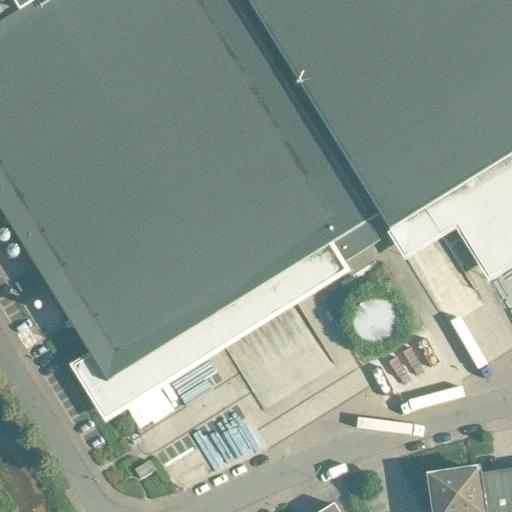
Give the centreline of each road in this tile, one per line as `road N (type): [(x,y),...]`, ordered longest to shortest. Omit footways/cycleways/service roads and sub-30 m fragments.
road 1 (unclassified): [(206,511),(383,438),(511,401)]
road 2 (unclassified): [(99,511),(0,348)]
